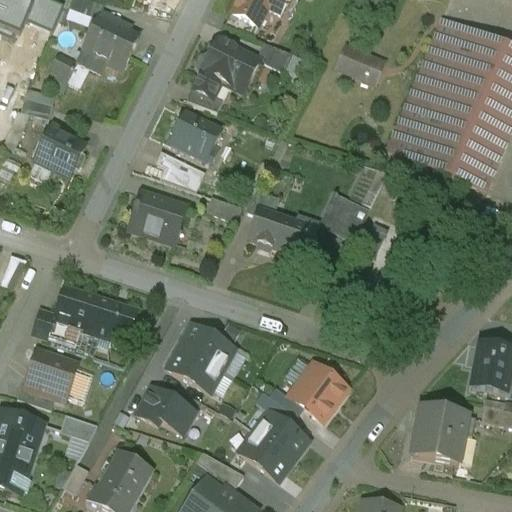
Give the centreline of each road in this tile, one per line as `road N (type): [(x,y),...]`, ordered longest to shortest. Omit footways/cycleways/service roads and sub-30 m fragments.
road 1 (residential): [(68,253),(387,358),(411,377)]
road 2 (residential): [(68,253),(200,0)]
road 3 (residential): [(345,460),(373,478),(511,505)]
road 4 (residential): [(511,263),(411,377)]
road 5 (residential): [(0,368),(49,265),(68,253)]
